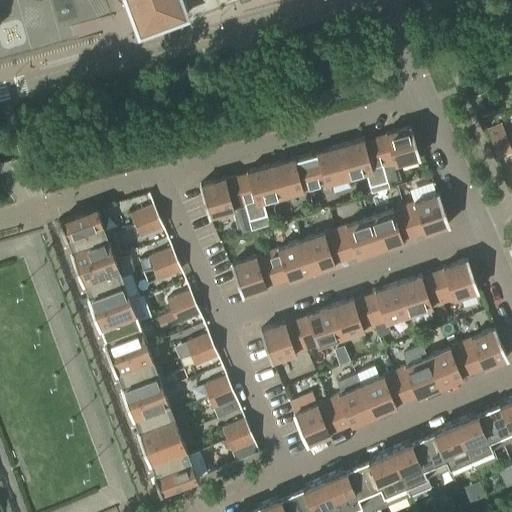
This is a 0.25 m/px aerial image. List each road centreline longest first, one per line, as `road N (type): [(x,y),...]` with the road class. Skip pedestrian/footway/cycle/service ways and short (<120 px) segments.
road 1 (residential): [(0,95),(327,0)]
road 2 (residential): [(155,511),(37,200)]
road 3 (residential): [(154,168),(421,82)]
road 4 (residential): [(220,324),(483,229)]
road 5 (residential): [(286,480),(511,386)]
road 6 (residential): [(286,480),(220,324)]
road 7 (residential): [(220,324),(154,168)]
road 8 (residential): [(483,229),(421,82)]
road 9 (residential): [(37,200),(154,168)]
